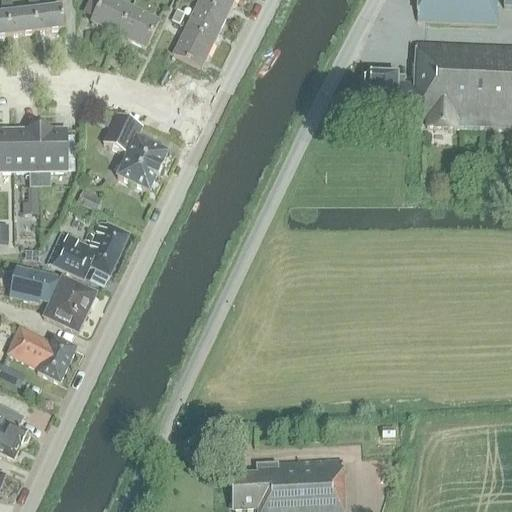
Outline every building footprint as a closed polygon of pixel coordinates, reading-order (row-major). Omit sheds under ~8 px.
[(117,38),(130,10),(109,0),(101,0),(90,25),(117,38)] [(199,0),(197,4),(225,18),(234,0),(199,0)] [(494,0),(414,0),(413,23),(493,26),(494,0)] [(511,0),(502,0),(502,11),(511,11),(511,0)] [(33,14),(35,36),(62,33),(60,11),(38,13),(37,2),(27,3),(28,15),(33,14)] [(212,45),(225,18),(197,4),(184,31),(212,45)] [(1,6),(0,5),(0,6),(1,18),(6,17),(9,39),(35,36),(33,14),(28,15),(12,17),(10,5),(1,6)] [(157,23),(130,10),(117,38),(144,51),(157,23)] [(184,16),(176,13),(171,24),(178,27),(184,16)] [(0,40),(9,39),(6,17),(1,18),(0,17),(0,40)] [(212,45),(184,31),(171,58),(199,72),(212,45)] [(511,50),(412,46),(411,85),(399,84),(400,77),(372,76),(364,81),(363,88),(368,93),(372,94),(371,123),(426,125),(426,132),(511,135),(511,50)] [(141,131),(116,119),(102,147),(126,159),(116,181),(147,196),(154,182),(156,182),(160,172),(159,171),(166,157),(135,142),(141,131)] [(0,176),(12,176),(12,134),(0,133),(0,176)] [(12,134),(12,176),(28,176),(28,192),(39,191),(38,133),(12,134)] [(38,133),(39,191),(50,191),(50,176),(66,175),(66,133),(38,133)] [(100,201),(81,193),(75,207),(95,215),(100,201)] [(128,238),(99,224),(92,240),(87,237),(85,243),(90,245),(88,249),(60,236),(46,267),(82,283),(88,269),(108,280),(128,238)] [(60,282),(14,271),(7,301),(37,308),(39,298),(51,301),(42,321),(76,338),(95,297),(60,281),(60,282)] [(49,346),(18,332),(6,358),(37,373),(36,377),(58,387),(74,352),(52,341),(49,346)] [(0,423),(0,459),(12,465),(19,450),(20,449),(24,448),(27,442),(25,438),(26,437),(5,426),(0,423)] [(341,511),(340,464),(254,467),(255,480),(230,480),(231,511),(341,511)]
